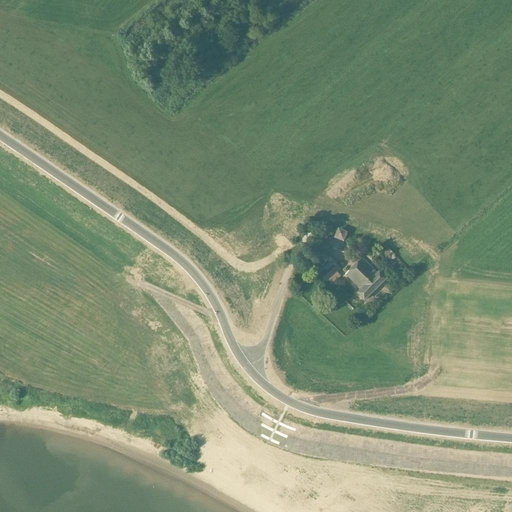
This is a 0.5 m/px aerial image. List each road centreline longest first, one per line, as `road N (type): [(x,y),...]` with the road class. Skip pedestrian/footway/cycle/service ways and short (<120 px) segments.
road 1 (unclassified): [(511,438),(340,417),(278,397),(248,372),(203,284),(173,253),(0,135)]
road 2 (track): [(0,184),(116,270),(136,302),(175,325),(217,404),(249,428),(298,450),(511,479)]
